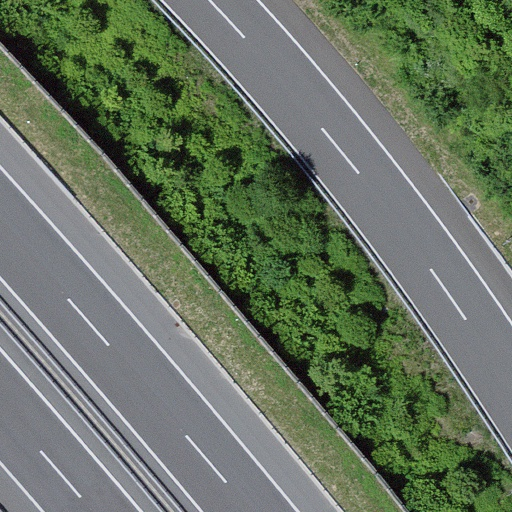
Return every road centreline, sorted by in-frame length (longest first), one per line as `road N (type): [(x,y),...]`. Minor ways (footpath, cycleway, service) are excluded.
road 1 (motorway): [(511,381),(396,211),(211,0)]
road 2 (motorway): [(253,511),(0,219)]
road 3 (motorway): [(0,406),(89,511)]
